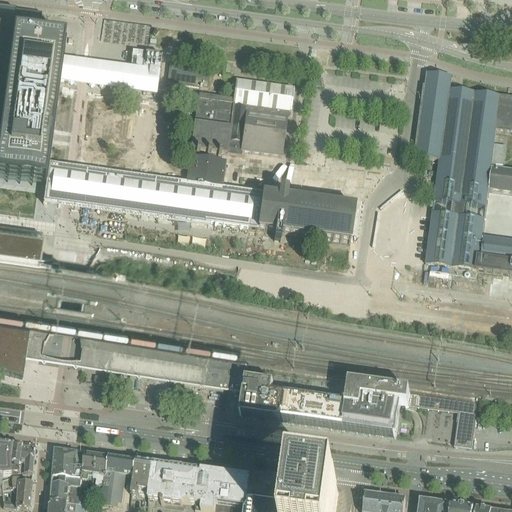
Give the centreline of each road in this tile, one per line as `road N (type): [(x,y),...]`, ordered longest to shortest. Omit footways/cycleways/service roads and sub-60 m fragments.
road 1 (tertiary): [(126,0),(400,34),(511,66)]
road 2 (tertiary): [(49,422),(360,464)]
road 3 (tertiary): [(511,27),(250,0)]
road 4 (tertiary): [(360,464),(511,487)]
